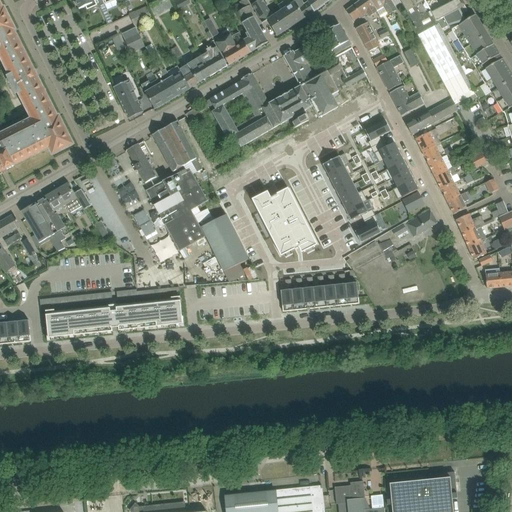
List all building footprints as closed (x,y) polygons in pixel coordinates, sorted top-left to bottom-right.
[(97,6),(94,0),(74,0),(79,9),(85,7),(87,10),(97,6)] [(187,0),(180,0),(173,4),(177,10),(190,3),(187,0)] [(248,38),(243,41),(251,53),(251,52),(268,43),(268,42),(267,42),(263,33),(252,15),(254,14),(245,0),(243,0),(240,2),(244,9),(237,14),(248,33),(246,34),(248,38)] [(286,20),(281,12),(273,17),(261,0),(260,0),(252,5),(262,24),(267,21),(271,28),(277,37),(285,31),(285,32),(288,30),(287,30),(296,24),(291,17),(286,20)] [(286,0),(277,6),(281,12),(286,20),(291,17),(296,24),(296,25),(299,23),(298,23),(303,19),(304,20),(304,19),(305,19),(305,18),(292,0),(286,0)] [(292,0),(305,18),(314,12),(307,2),(304,4),(301,0),(292,0)] [(310,0),(307,2),(314,12),(330,0),(310,0)] [(369,17),(377,12),(369,0),(361,0),(346,11),(353,21),(361,16),(366,12),(369,17)] [(387,15),(391,13),(384,0),(369,0),(377,12),(380,17),(386,13),(387,15)] [(390,1),(391,0),(384,0),(391,13),(395,10),(390,1)] [(399,0),(406,11),(407,12),(406,13),(412,24),(426,51),(452,99),(472,89),(442,29),(440,30),(435,21),(434,22),(429,13),(421,18),(415,7),(410,0),(399,0)] [(461,0),(422,0),(429,13),(434,22),(435,21),(440,30),(442,29),(447,27),(448,28),(449,27),(448,25),(457,22),(463,20),(461,16),(468,11),(461,0)] [(0,58),(9,76),(6,77),(16,95),(18,94),(28,115),(0,129),(0,135),(14,166),(15,166),(14,165),(49,148),(53,155),(54,154),(73,145),(59,117),(58,118),(14,31),(15,30),(4,9),(3,10),(0,3),(0,58)] [(129,15),(134,25),(134,26),(135,26),(151,18),(146,8),(129,15)] [(511,140),(511,75),(475,16),(451,30),(503,113),(505,115),(508,126),(507,126),(511,140)] [(379,47),(367,23),(356,29),(368,52),(375,49),(379,47)] [(323,34),(327,43),(335,57),(352,48),(348,42),(349,42),(339,25),(323,34)] [(218,31),(209,26),(204,33),(213,39),(218,31)] [(389,35),(386,29),(377,33),(381,39),(389,35)] [(124,39),(131,53),(145,47),(138,32),(124,39)] [(243,41),(239,33),(231,37),(230,35),(217,43),(224,56),(229,66),(251,53),(243,41)] [(114,51),(122,50),(120,36),(111,37),(114,51)] [(217,48),(202,57),(213,75),(216,74),(227,67),(217,48)] [(284,56),(301,86),(301,87),(311,81),(316,90),(325,85),(327,89),(334,85),(327,71),(315,78),(306,64),(311,61),(308,57),(303,48),(294,53),(293,51),(284,56)] [(411,49),(405,53),(410,62),(409,63),(411,65),(417,62),(411,49)] [(388,62),(384,54),(380,57),(373,61),(376,68),(388,62)] [(388,62),(376,68),(388,91),(401,84),(393,69),(404,63),(403,61),(400,56),(388,62)] [(202,57),(180,69),(190,88),(210,77),(213,75),(202,57)] [(165,73),(163,71),(160,65),(151,71),(157,81),(150,85),(147,81),(141,85),(146,94),(145,95),(148,99),(149,100),(154,109),(178,95),(173,87),(167,91),(160,79),(163,76),(162,74),(165,73)] [(166,69),(163,71),(165,73),(162,74),(163,76),(160,79),(167,91),(173,87),(178,95),(190,88),(180,69),(179,70),(177,66),(167,72),(166,69)] [(363,70),(348,78),(351,85),(366,76),(363,70)] [(327,89),(325,85),(316,90),(311,81),(301,87),(301,86),(289,93),(289,92),(280,97),(280,98),(269,104),(252,74),(241,80),(242,81),(210,100),(185,115),(188,119),(208,107),(208,108),(213,105),(216,110),(212,112),(227,139),(234,135),(241,147),(291,118),(295,127),(308,120),(304,112),(312,107),(318,118),(338,107),(332,96),(339,92),(334,85),(327,89)] [(351,85),(348,78),(343,81),(347,87),(351,85)] [(128,81),(114,87),(128,119),(143,112),(128,81)] [(390,93),(402,116),(425,104),(418,92),(408,97),(403,87),(390,93)] [(452,100),(441,106),(447,117),(458,111),(452,100)] [(441,106),(429,112),(434,124),(447,117),(441,106)] [(434,124),(429,112),(428,111),(405,123),(412,136),(434,124)] [(384,120),(364,130),(369,140),(367,141),(370,146),(381,141),(378,136),(389,130),(384,120)] [(193,174),(201,169),(182,131),(177,122),(153,135),(158,145),(173,172),(184,166),(186,170),(146,191),(165,225),(191,210),(208,201),(193,174)] [(416,139),(422,152),(434,146),(440,143),(437,137),(431,139),(428,133),(416,139)] [(0,172),(1,172),(3,175),(8,172),(7,170),(14,166),(0,137),(0,172)] [(381,141),(370,146),(373,152),(377,150),(382,159),(398,151),(393,141),(384,146),(381,141)] [(143,153),(138,145),(138,144),(127,150),(132,159),(145,183),(156,177),(143,153)] [(422,152),(429,164),(441,159),(447,155),(453,152),(450,147),(444,150),(444,151),(438,154),(434,146),(422,152)] [(398,151),(382,159),(387,169),(404,160),(403,160),(400,155),(401,155),(398,150),(398,151)] [(469,160),(474,169),(486,163),(482,154),(478,156),(473,158),(469,160)] [(453,167),(447,155),(441,159),(429,164),(435,177),(447,171),(453,167)] [(339,157),(323,165),(328,175),(344,167),(339,157)] [(404,160),(387,169),(392,178),(409,170),(408,170),(405,165),(406,165),(404,160)] [(344,167),(328,175),(333,184),(349,176),(344,167)] [(435,177),(441,189),(453,183),(450,177),(457,174),(453,167),(447,171),(435,177)] [(409,170),(392,178),(397,188),(414,179),(413,179),(410,174),(411,174),(409,170)] [(463,178),(467,184),(473,181),(470,175),(463,178)] [(349,176),(333,184),(337,193),(353,185),(349,176)] [(414,179),(397,188),(402,197),(418,189),(415,184),(416,184),(414,179)] [(499,190),(494,179),(485,183),(490,194),(499,190)] [(441,189),(447,202),(459,196),(453,183),(441,189)] [(69,184),(57,191),(65,205),(70,213),(82,207),(84,210),(91,206),(81,189),(74,193),(69,184)] [(353,185),(337,193),(342,202),(358,194),(353,185)] [(266,193),(252,200),(259,213),(271,236),(281,257),(284,255),(291,252),(295,250),(299,248),(302,254),(303,253),(306,251),(313,248),(317,246),(288,189),(279,193),(278,194),(277,194),(277,195),(271,198),(268,192),(267,192),(266,193)] [(57,191),(46,197),(47,199),(54,211),(65,205),(57,191)] [(459,196),(447,202),(454,215),(466,209),(463,203),(469,200),(465,192),(459,196)] [(410,197),(402,201),(408,213),(416,209),(424,204),(419,193),(418,193),(410,197)] [(358,194),(342,202),(347,212),(363,203),(358,194)] [(37,205),(36,205),(54,234),(57,232),(60,237),(64,235),(65,236),(69,234),(65,228),(57,213),(55,214),(54,211),(47,199),(45,200),(38,204),(37,205)] [(496,205),(498,210),(492,213),(494,218),(508,212),(503,201),(496,205)] [(21,212),(39,243),(54,234),(36,205),(35,203),(21,212)] [(363,203),(347,212),(352,221),(361,216),(364,221),(375,216),(372,210),(368,212),(363,203)] [(427,210),(407,223),(415,238),(437,224),(437,223),(429,211),(428,209),(427,210)] [(193,214),(195,223),(210,218),(208,210),(193,214)] [(498,218),(500,223),(503,230),(511,227),(511,215),(509,216),(508,213),(498,218)] [(0,264),(6,273),(15,266),(0,244),(0,238),(9,233),(11,232),(21,227),(19,223),(14,216),(14,214),(2,221),(0,222),(0,264)] [(245,252),(234,231),(232,226),(231,225),(227,216),(226,215),(201,227),(209,243),(219,263),(224,272),(249,260),(245,252)] [(456,220),(462,233),(474,228),(474,227),(479,225),(479,226),(484,224),(481,216),(471,220),(469,215),(456,220)] [(367,227),(356,233),(361,243),(381,232),(376,222),(378,221),(375,216),(364,221),(367,227)] [(403,224),(392,231),(396,237),(407,231),(403,224)] [(486,239),(483,232),(480,228),(479,226),(479,225),(474,227),(474,228),(462,233),(468,247),(480,241),(486,239)] [(81,232),(74,236),(78,242),(84,238),(81,232)] [(65,243),(67,247),(68,247),(74,244),(71,239),(65,243)] [(494,243),(491,245),(494,251),(497,249),(504,246),(501,240),(494,243)] [(480,241),(468,247),(474,260),(486,254),(480,241)] [(31,244),(25,248),(30,256),(36,253),(31,244)] [(509,247),(499,252),(502,258),(511,253),(509,247)] [(413,251),(406,255),(409,261),(416,257),(413,251)] [(490,256),(479,261),(481,266),(492,261),(490,256)] [(130,267),(119,268),(121,285),(132,284),(130,267)] [(499,269),(485,270),(487,288),(487,289),(501,287),(500,274),(499,269)] [(511,272),(500,274),(501,287),(511,286),(511,272)] [(357,283),(346,284),(348,305),(359,304),(357,283)] [(346,284),(335,285),(337,306),(348,305),(346,284)] [(335,285),(324,286),(327,308),(337,306),(335,285)] [(324,286),(314,287),(316,309),(327,308),(324,286)] [(314,287),(303,289),(305,310),(316,309),(314,287)] [(303,289),(292,290),(295,311),(305,310),(303,289)] [(292,290),(281,291),(283,312),(295,311),(292,290)] [(47,315),(46,315),(49,338),(70,336),(70,333),(73,332),(74,336),(83,335),(82,332),(86,331),(86,334),(95,334),(95,330),(99,330),(99,333),(108,332),(107,329),(111,329),(111,332),(113,332),(112,328),(119,328),(119,331),(120,331),(120,328),(124,327),(124,330),(133,330),(132,326),(136,326),(137,329),(145,328),(145,325),(149,325),(149,328),(158,327),(157,324),(161,323),(162,327),(183,324),(181,301),(180,301),(180,298),(172,299),(172,300),(117,305),(117,306),(116,306),(116,305),(110,306),(109,306),(55,312),(55,311),(46,312),(47,312),(46,312),(47,315)] [(210,313),(210,325),(238,324),(237,312),(210,313)] [(29,320),(18,322),(20,343),(31,342),(29,320)] [(18,322),(7,323),(9,344),(20,343),(18,322)] [(7,323),(0,323),(0,344),(9,344),(7,323)] [(453,511),(452,499),(457,499),(454,472),(429,475),(430,480),(390,484),(391,499),(387,500),(387,506),(392,505),(392,511),(453,511)] [(355,485),(335,487),(336,497),(336,504),(347,503),(347,511),(383,511),(384,508),(372,509),(364,510),(363,499),(365,499),(364,491),(363,481),(354,482),(355,485)] [(225,496),(226,511),(324,511),(321,486),(225,496)] [(130,510),(132,511),(206,511),(207,511),(206,511),(185,511),(184,502),(139,507),(135,504),(130,510)]
